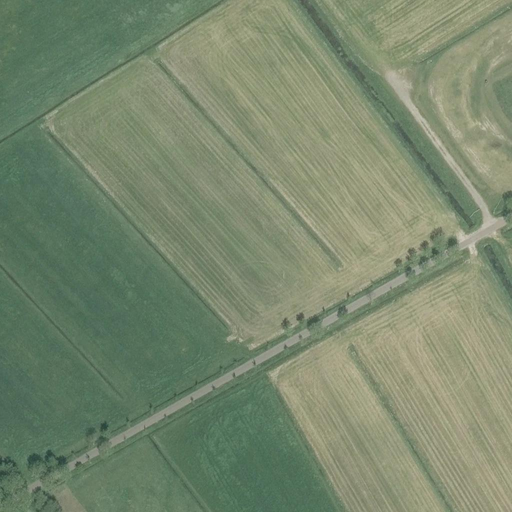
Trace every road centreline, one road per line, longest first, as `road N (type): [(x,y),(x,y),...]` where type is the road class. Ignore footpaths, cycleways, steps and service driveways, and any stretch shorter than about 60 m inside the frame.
road 1 (unclassified): [(0,506),(511,217)]
road 2 (track): [(325,0),(363,39),(492,228)]
